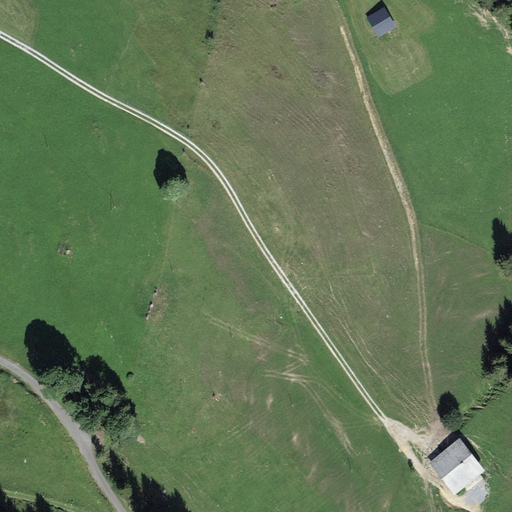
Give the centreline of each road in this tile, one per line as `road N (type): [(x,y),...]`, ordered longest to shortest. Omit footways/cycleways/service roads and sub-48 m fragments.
road 1 (track): [(427,495),(209,165),(146,117),(0,36)]
road 2 (unclassified): [(0,362),(34,385),(116,511)]
